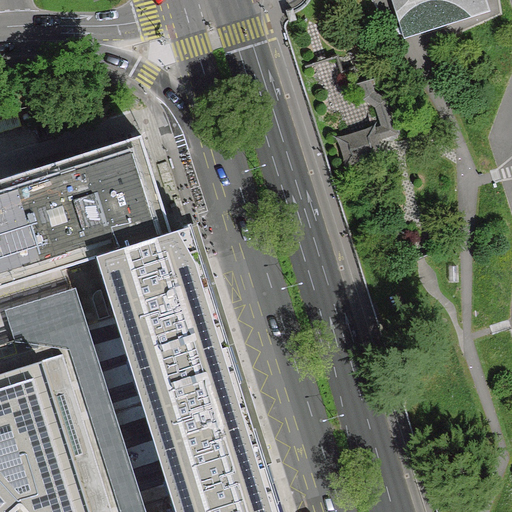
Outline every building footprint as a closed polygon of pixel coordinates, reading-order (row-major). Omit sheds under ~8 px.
[(486,0),(393,0),(407,43),(492,16),(486,0)] [(342,135),(350,160),(387,149),(379,123),(342,135)] [(0,287),(98,257),(174,232),(158,184),(150,158),(143,136),(0,181),(0,287)] [(106,282),(135,375),(223,348),(194,254),(189,238),(186,228),(174,232),(98,257),(101,266),(106,282)] [(15,342),(69,350),(120,511),(146,511),(82,306),(76,289),(5,311),(11,328),(15,342)] [(135,375),(172,495),(260,467),(223,348),(135,375)] [(113,511),(64,354),(39,362),(87,511),(113,511)] [(0,374),(0,511),(87,511),(39,362),(22,368),(0,374)] [(172,495),(177,511),(274,511),(260,467),(172,495)]
